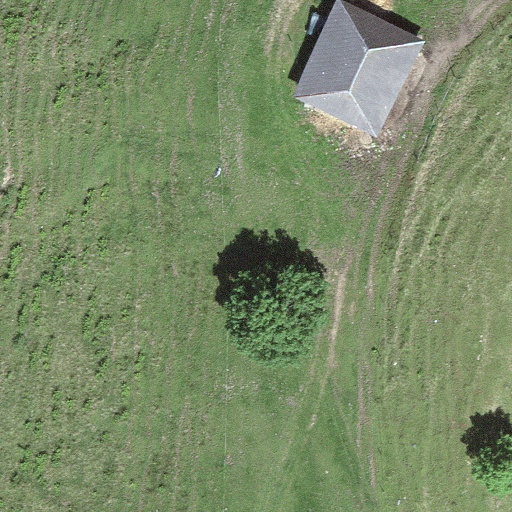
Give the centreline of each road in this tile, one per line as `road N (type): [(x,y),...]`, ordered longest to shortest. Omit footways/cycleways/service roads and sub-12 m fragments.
road 1 (track): [(267,511),(336,289),(439,39),(423,0)]
road 2 (track): [(312,366),(363,511)]
